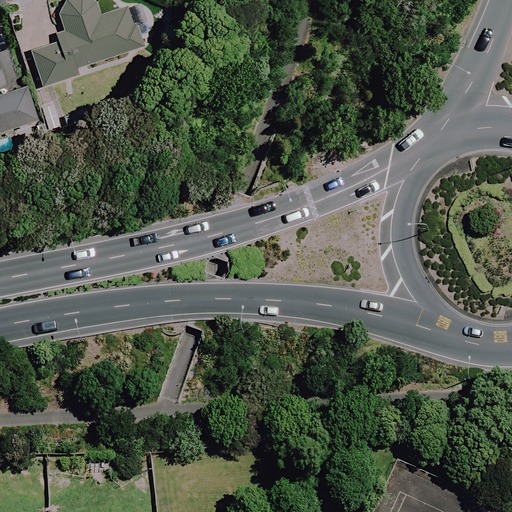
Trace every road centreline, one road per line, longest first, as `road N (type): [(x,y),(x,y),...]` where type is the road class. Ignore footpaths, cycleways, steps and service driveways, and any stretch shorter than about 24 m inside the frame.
road 1 (primary): [(436,329),(274,299),(171,300),(0,324)]
road 2 (primary): [(0,277),(172,244),(419,160)]
road 3 (primary): [(436,329),(403,247),(401,222),(419,160)]
road 4 (secondary): [(448,136),(506,0)]
